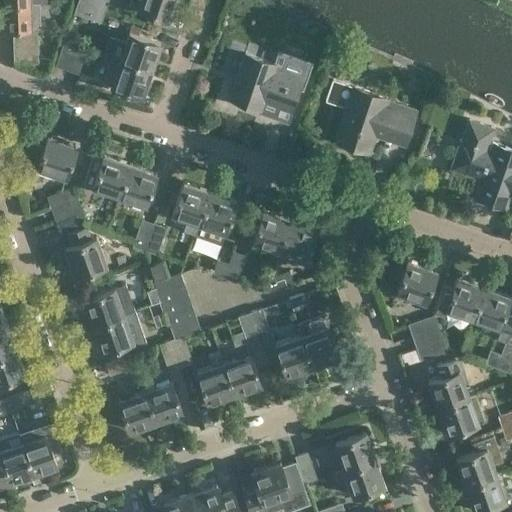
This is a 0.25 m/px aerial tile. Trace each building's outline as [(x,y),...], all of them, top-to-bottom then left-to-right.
[(104,8),(80,0),(77,0),(74,11),(100,20),(104,8)] [(80,0),(104,8),(107,0),(80,0)] [(129,0),(129,3),(138,6),(169,17),(174,0),(129,0)] [(29,1),(4,2),(5,27),(13,27),(13,38),(37,37),(36,26),(41,26),(41,1),(29,1)] [(120,57),(151,68),(160,41),(129,30),(120,57)] [(37,37),(13,38),(13,50),(37,49),(37,37)] [(56,64),(67,68),(77,42),(65,38),(56,64)] [(88,46),(77,42),(67,68),(80,72),(88,46)] [(37,49),(13,50),(14,62),(38,62),(37,49)] [(280,52),(276,63),(245,52),(229,97),(260,108),(263,99),(291,109),(299,87),(302,88),(311,63),(280,52)] [(151,68),(120,57),(111,83),(142,94),(151,68)] [(404,142),(414,114),(384,104),(386,97),(354,86),(336,139),(368,150),(374,132),(404,142)] [(41,179),(45,169),(66,176),(77,145),(48,135),(44,146),(33,142),(25,166),(28,174),(41,179)] [(507,206),(511,192),(511,148),(493,142),(491,149),(461,138),(451,167),(481,177),(475,195),(507,206)] [(92,185),(95,186),(119,194),(123,182),(129,162),(103,153),(92,185)] [(123,182),(119,194),(145,203),(156,172),(129,162),(123,182)] [(195,233),(210,190),(183,181),(172,212),(188,218),(184,229),(195,233)] [(51,206),(78,197),(74,186),(48,195),(51,206)] [(210,190),(195,233),(206,237),(210,225),(225,231),(236,199),(210,190)] [(78,197),(51,206),(56,218),(82,209),(78,197)] [(82,209),(56,218),(60,231),(87,222),(82,209)] [(279,249),(289,218),(263,209),(252,240),(279,249)] [(289,218),(279,249),(305,258),(316,227),(289,218)] [(145,249),(154,223),(141,219),(133,246),(145,249)] [(154,223),(145,249),(158,253),(166,226),(154,223)] [(97,235),(95,235),(91,237),(87,226),(68,232),(72,243),(66,246),(76,274),(107,264),(97,235)] [(231,258),(234,250),(222,246),(212,272),(225,276),(231,258)] [(231,258),(225,276),(236,280),(245,254),(234,250),(231,258)] [(425,300),(436,268),(407,258),(407,260),(395,256),(390,272),(401,275),(396,290),(425,300)] [(155,278),(167,274),(162,260),(149,264),(155,278)] [(269,276),(273,289),(293,281),(289,269),(269,276)] [(159,292),(184,283),(180,271),(154,280),(157,287),(159,292)] [(472,316),(483,285),(457,276),(453,286),(443,282),(434,312),(444,315),(446,307),(472,316)] [(163,304),(188,295),(184,283),(159,292),(161,300),(163,304)] [(483,285),(472,316),(499,325),(494,337),(506,341),(511,322),(511,306),(506,304),(510,294),(483,285)] [(93,324),(95,323),(124,313),(115,286),(83,297),(93,324)] [(161,300),(159,292),(157,287),(147,290),(151,303),(161,300)] [(306,304),(302,293),(289,297),(293,309),(306,304)] [(166,315),(192,306),(188,295),(163,304),(166,315)] [(0,328),(8,326),(0,302),(0,328)] [(171,326),(196,318),(192,306),(166,315),(171,326)] [(262,347),(267,362),(280,358),(286,374),(312,365),(301,334),(275,343),(272,333),(271,333),(261,307),(250,311),(262,347)] [(222,361),(233,392),(260,383),(254,366),(267,362),(262,347),(250,311),(238,315),(247,341),(246,342),(249,352),(222,361)] [(124,313),(95,323),(93,324),(102,350),(133,339),(124,313)] [(298,323),(301,334),(312,365),(339,356),(324,314),(298,323)] [(412,335),(439,325),(435,314),(408,323),(412,335)] [(174,337),(182,335),(182,334),(200,328),(196,318),(171,326),(174,337)] [(439,325),(412,335),(416,346),(443,337),(439,325)] [(0,328),(0,354),(16,349),(8,326),(0,328)] [(172,338),(181,364),(191,361),(182,335),(174,337),(172,338)] [(443,337),(416,346),(420,358),(447,349),(443,337)] [(181,364),(172,338),(159,342),(168,369),(181,364)] [(502,354),(498,367),(510,371),(511,363),(511,342),(507,341),(502,354)] [(0,381),(25,372),(16,349),(0,354),(0,381)] [(233,392),(222,361),(219,350),(208,354),(212,365),(197,370),(207,402),(233,392)] [(498,367),(502,354),(490,350),(486,363),(492,365),(498,367)] [(129,353),(108,357),(111,370),(131,365),(129,353)] [(436,364),(440,375),(429,379),(438,406),(457,399),(469,395),(466,385),(469,384),(461,360),(455,357),(436,364)] [(150,407),(155,420),(182,411),(171,379),(145,389),(150,407)] [(7,396),(12,408),(35,400),(30,388),(7,396)] [(150,407),(145,389),(118,398),(129,429),(155,420),(150,407)] [(457,399),(438,406),(447,432),(478,421),(469,395),(457,399)] [(0,412),(12,408),(7,396),(0,398),(0,412)] [(501,427),(502,426),(511,422),(511,410),(497,416),(501,427)] [(511,422),(502,426),(506,438),(511,435),(511,422)] [(0,436),(0,450),(11,480),(15,479),(15,481),(23,478),(23,476),(34,472),(23,441),(19,430),(0,436)] [(344,468),(375,457),(366,430),(335,441),(344,468)] [(46,433),(23,441),(34,472),(57,464),(46,433)] [(465,483),(496,472),(487,446),(456,457),(465,483)] [(0,484),(11,480),(0,450),(0,484)] [(305,481),(317,477),(308,451),(295,455),(305,481)] [(375,457),(344,468),(334,471),(337,482),(348,479),(353,494),(384,483),(375,457)] [(282,507),(295,503),(280,460),(252,471),(262,502),(278,496),(282,507)] [(496,472),(465,483),(475,509),(506,499),(496,472)] [(190,492),(197,511),(240,511),(233,490),(220,494),(216,483),(190,492)] [(197,511),(190,492),(164,501),(167,511),(197,511)] [(317,511),(346,511),(342,501),(316,510),(317,511)]
